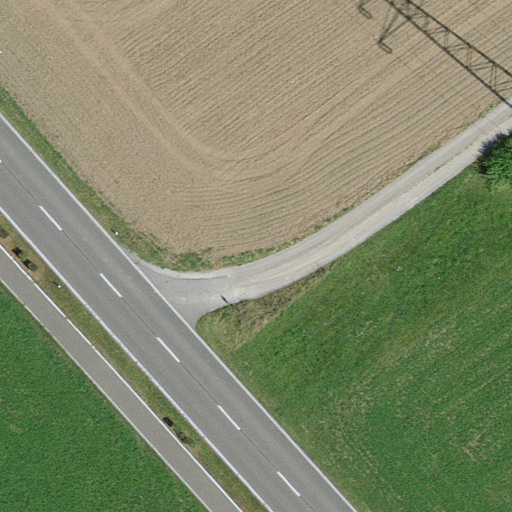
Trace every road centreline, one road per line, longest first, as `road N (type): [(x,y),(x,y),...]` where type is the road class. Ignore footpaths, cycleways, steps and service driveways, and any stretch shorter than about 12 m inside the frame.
road 1 (primary): [(0,156),(317,511)]
road 2 (track): [(145,319),(322,258),(511,124)]
